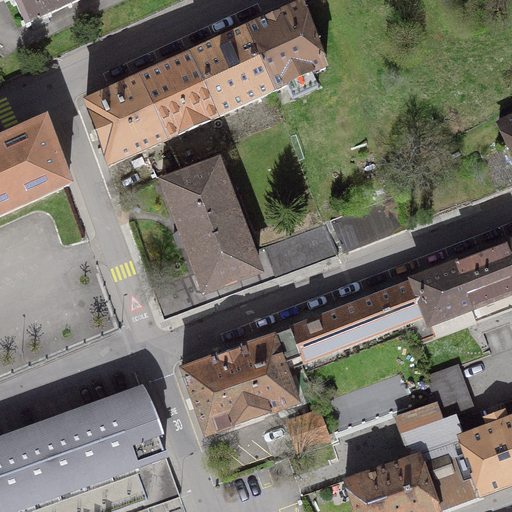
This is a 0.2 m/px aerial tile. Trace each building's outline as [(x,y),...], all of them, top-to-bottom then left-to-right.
[(3,0),(5,3),(9,1),(11,5),(12,5),(13,7),(16,5),(24,22),(21,23),(23,26),(25,25),(27,28),(31,26),(33,29),(35,28),(32,22),(45,16),(48,22),(50,21),(49,18),(51,16),(50,14),(67,6),(68,8),(72,7),(71,4),(79,0),(3,0)] [(325,68),(302,5),(245,30),(273,93),(325,68)] [(220,117),(273,93),(245,30),(191,55),(220,117)] [(191,55),(138,79),(166,141),(220,117),(191,55)] [(108,167),(166,141),(138,79),(85,103),(108,167)] [(511,118),(498,125),(511,152),(511,118)] [(0,142),(0,218),(70,187),(46,122),(0,142)] [(270,277),(259,250),(250,253),(217,164),(167,182),(175,201),(171,202),(197,272),(152,289),(162,317),(270,277)] [(458,174),(396,198),(406,228),(407,226),(469,202),(458,174)] [(406,228),(396,198),(395,196),(331,221),(344,253),(406,228)] [(335,252),(324,226),(259,250),(270,277),(335,252)] [(471,308),(511,291),(511,262),(506,246),(413,282),(431,324),(436,337),(475,322),(471,308)] [(429,325),(431,324),(413,282),(290,331),(298,360),(300,359),(302,364),(425,316),(429,325)] [(290,331),(182,370),(205,437),(298,404),(286,370),(294,367),(293,362),(298,360),(290,331)] [(426,377),(437,404),(443,421),(455,416),(472,410),(456,366),(426,377)] [(400,375),(323,403),(335,434),(411,406),(400,375)] [(0,511),(114,511),(147,500),(143,491),(173,480),(141,391),(0,441),(0,511)] [(437,404),(396,418),(410,458),(418,455),(438,510),(481,495),(461,438),(463,437),(455,416),(443,421),(437,404)] [(288,421),(298,450),(326,440),(317,411),(288,421)] [(463,437),(461,438),(481,495),(511,483),(511,419),(507,421),(503,412),(484,419),(488,428),(463,437)] [(418,455),(410,458),(345,482),(355,511),(432,511),(438,510),(418,455)]
